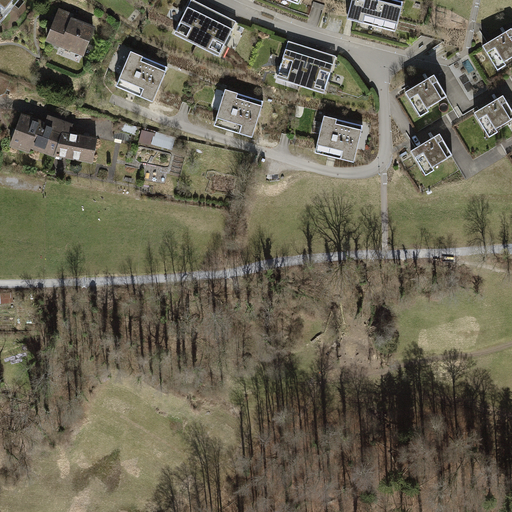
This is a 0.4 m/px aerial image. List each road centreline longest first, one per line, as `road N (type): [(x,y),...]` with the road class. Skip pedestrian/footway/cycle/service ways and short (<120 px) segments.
road 1 (track): [(0,283),(199,276),(301,256),(511,248)]
road 2 (residential): [(221,0),(381,57)]
